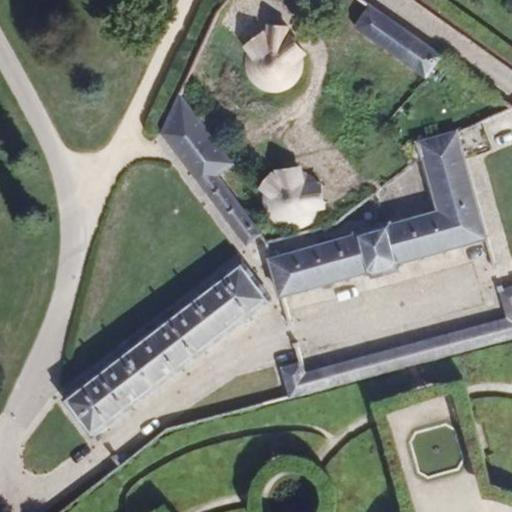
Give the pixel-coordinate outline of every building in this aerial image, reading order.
[(441,58),(368,9),(355,29),(427,80),(441,58)] [(304,69),(304,64),(304,61),(304,58),(302,52),(299,47),(295,42),(290,39),(284,36),(278,35),(272,35),(266,36),(260,39),(255,43),(251,47),(248,53),(247,57),(246,64),(247,70),(248,75),(251,80),(255,84),(259,88),(264,91),(270,92),(275,93),(281,92),(287,90),(292,87),(296,84),(299,80),(302,75),(304,69)] [(235,164),(184,99),(178,97),(160,134),(247,245),(263,233),(222,181),(218,177),(235,164)] [(436,211),(269,259),(280,300),(491,239),(459,130),(416,142),(421,159),(436,211)] [(320,206),(320,201),(320,195),(318,190),(315,185),(312,180),(307,177),(302,174),(297,172),(291,172),(285,172),(280,174),(275,177),(271,180),(267,185),(264,190),(263,195),(262,201),(263,207),(265,212),(267,217),(271,222),(275,225),(280,228),(286,229),(292,230),(297,229),(303,227),(308,225),(312,221),(316,217),(318,212),(320,206)] [(245,260),(63,401),(92,438),(273,297),(245,260)] [(411,367),(511,341),(511,287),(500,290),(507,316),(302,369),(300,362),(282,367),(290,398),(411,367)]
